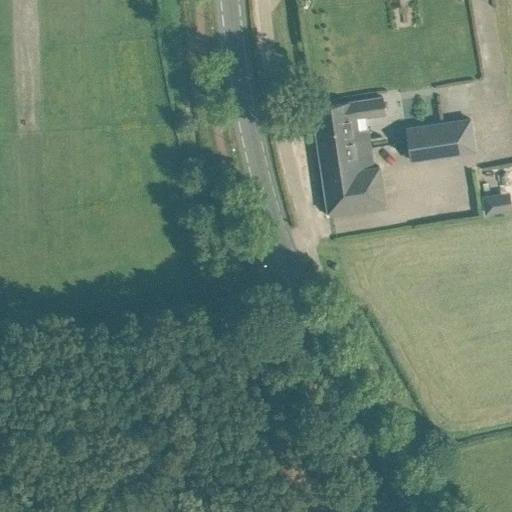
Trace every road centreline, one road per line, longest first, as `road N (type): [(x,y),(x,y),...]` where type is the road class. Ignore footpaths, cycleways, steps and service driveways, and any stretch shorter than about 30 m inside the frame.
road 1 (secondary): [(413,511),(286,253)]
road 2 (unclassified): [(286,253),(308,241),(261,0)]
road 3 (secondary): [(286,253),(250,138),(231,0)]
road 4 (unknown): [(464,0),(492,149)]
